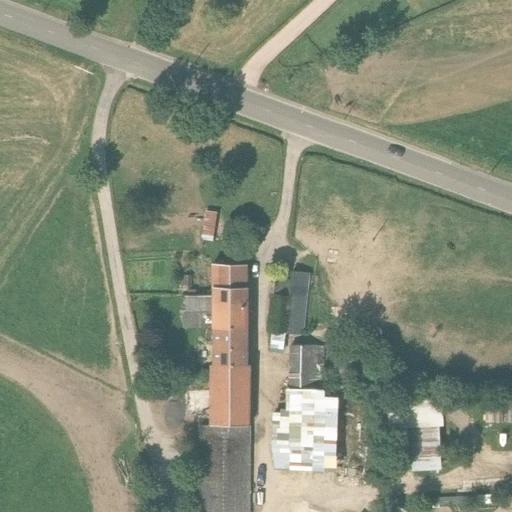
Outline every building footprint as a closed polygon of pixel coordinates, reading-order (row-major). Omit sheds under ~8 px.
[(206,224),(202,252),(215,254),(219,226),(206,224)] [(208,345),(205,440),(195,440),(194,511),(245,511),(245,284),(209,282),(208,315),(208,345)] [(304,302),(269,299),(265,347),(300,350),(304,302)] [(208,345),(208,315),(180,314),(180,345),(208,345)] [(286,365),(286,407),(313,407),(313,364),(286,365)] [(269,487),(334,489),(334,416),(313,418),(313,407),(286,407),(282,407),(282,430),(271,431),(269,487)] [(434,442),(389,445),(391,488),(437,486),(434,442)]
